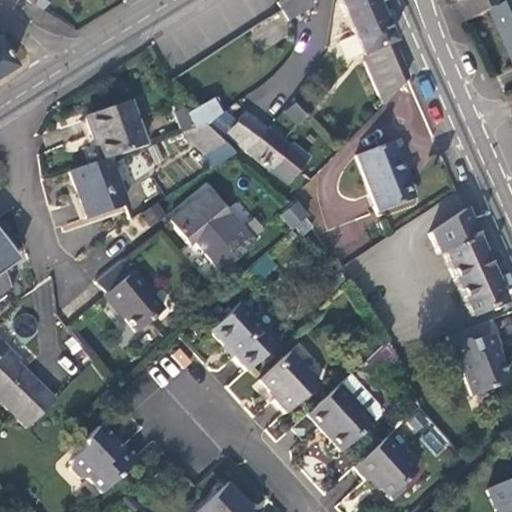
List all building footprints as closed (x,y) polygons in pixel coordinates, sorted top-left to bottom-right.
[(21,0),(37,10),(42,0),(21,0)] [(276,0),(278,3),(275,4),(286,21),(294,17),(308,8),(303,0),(276,0)] [(336,0),(380,103),(406,77),(371,0),(336,0)] [(511,0),(460,0),(470,23),(493,13),(511,4),(511,0)] [(511,47),(511,4),(493,13),(508,48),(511,46),(511,47)] [(0,69),(11,62),(0,44),(0,69)] [(212,97),(181,114),(189,129),(201,126),(209,123),(222,116),(212,97)] [(89,136),(96,161),(105,158),(140,146),(126,103),(83,118),(89,136)] [(292,106),(285,114),(296,125),(302,116),(292,106)] [(170,111),(181,132),(183,132),(189,129),(181,114),(178,108),(170,111)] [(235,121),(224,134),(247,153),(266,130),(244,111),(235,121)] [(217,141),(224,134),(235,121),(226,113),(222,116),(209,123),(201,126),(217,141)] [(209,155),(219,142),(217,141),(201,126),(189,129),(183,132),(209,155)] [(288,149),(266,130),(247,153),(269,172),(272,168),(284,178),(303,155),(292,145),(288,149)] [(398,141),(354,158),(375,213),(412,199),(397,159),(404,156),(398,141)] [(123,204),(105,158),(96,161),(67,171),(76,195),(85,218),(123,204)] [(250,243),(205,189),(166,221),(186,246),(191,241),(216,271),(250,243)] [(279,216),(301,238),(315,223),(293,201),(279,216)] [(158,202),(142,210),(150,225),(166,217),(158,202)] [(428,233),(433,246),(469,226),(463,211),(428,233)] [(468,318),(503,304),(469,226),(433,246),(437,257),(441,255),(468,318)] [(0,233),(0,269),(13,260),(9,255),(5,249),(11,245),(2,233),(0,233)] [(262,279),(277,266),(265,253),(250,267),(262,279)] [(161,309),(121,259),(106,271),(95,280),(94,281),(134,331),(161,309)] [(0,298),(11,291),(4,273),(2,273),(0,269),(0,298)] [(225,346),(245,369),(277,340),(240,300),(209,329),(225,346)] [(498,347),(487,321),(455,334),(482,394),(503,384),(505,376),(494,349),(498,347)] [(472,398),(482,394),(455,334),(443,339),(459,375),(463,379),(472,398)] [(0,403),(25,427),(52,400),(14,362),(17,360),(7,350),(0,342),(0,403)] [(318,381),(289,350),(257,379),(265,387),(274,397),(272,399),(283,412),(318,381)] [(71,365),(78,373),(88,363),(83,356),(71,365)] [(78,373),(84,381),(95,373),(88,363),(78,373)] [(84,381),(91,391),(80,399),(85,406),(107,389),(95,373),(84,381)] [(370,419),(338,383),(306,412),(317,425),(329,437),(338,448),(370,419)] [(414,435),(431,424),(420,407),(404,418),(414,435)] [(317,425),(306,412),(294,423),(305,436),(317,425)] [(99,493),(137,457),(124,444),(120,448),(112,439),(98,424),(83,439),(82,448),(68,462),(68,467),(79,478),(85,479),(99,493)] [(434,426),(420,438),(435,457),(449,445),(434,426)] [(416,468),(385,435),(352,465),(365,479),(369,476),(379,488),(389,499),(402,486),(402,480),(416,468)] [(511,511),(511,480),(488,491),(497,511),(511,511)] [(251,511),(238,498),(241,495),(228,481),(196,511),(251,511)]
